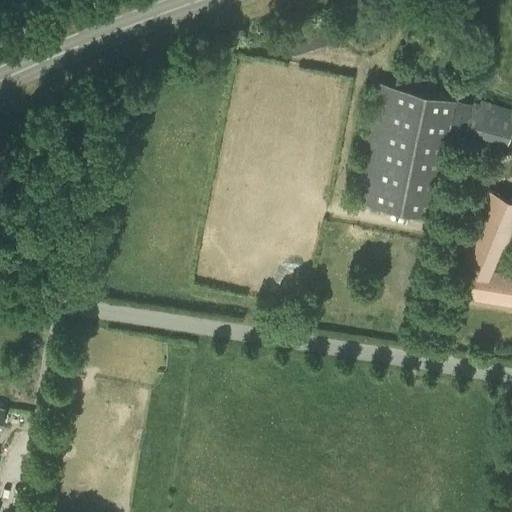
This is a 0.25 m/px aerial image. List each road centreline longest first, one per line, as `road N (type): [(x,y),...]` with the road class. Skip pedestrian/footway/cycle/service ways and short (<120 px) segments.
road 1 (unclassified): [(0,295),(511,377)]
road 2 (secondary): [(0,83),(211,0)]
